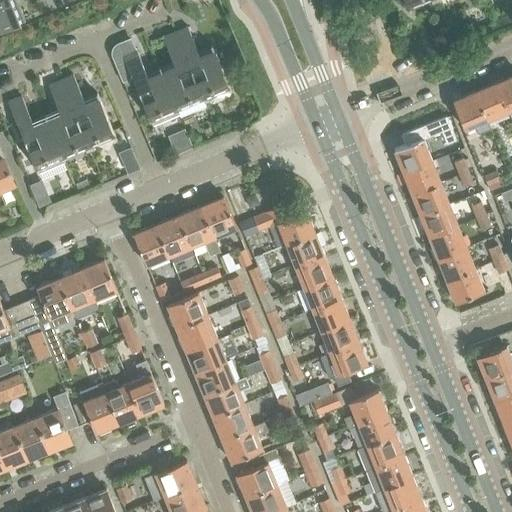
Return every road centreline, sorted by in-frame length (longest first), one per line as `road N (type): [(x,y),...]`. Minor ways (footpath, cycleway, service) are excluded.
road 1 (secondary): [(317,127),(471,511)]
road 2 (secondary): [(427,343),(338,117)]
road 3 (residential): [(196,425),(112,208)]
road 4 (residential): [(0,505),(196,425)]
road 5 (residential): [(338,117),(511,45)]
road 6 (secondary): [(495,511),(427,343)]
road 7 (residential): [(158,187),(317,127)]
road 8 (residential): [(158,187),(101,42)]
road 9 (secondary): [(261,0),(317,127)]
road 10 (secondary): [(338,117),(291,0)]
road 11 (residential): [(0,253),(112,208)]
